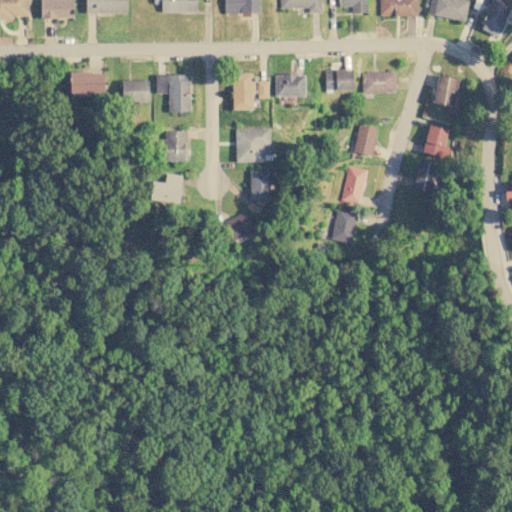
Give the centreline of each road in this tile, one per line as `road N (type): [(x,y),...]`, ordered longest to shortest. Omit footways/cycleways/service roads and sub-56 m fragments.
road 1 (residential): [(0,50),(427,45)]
road 2 (residential): [(427,45),(474,62),(489,91),(486,197),(511,309)]
road 3 (residential): [(427,45),(376,236)]
road 4 (residential): [(211,48),(213,185)]
